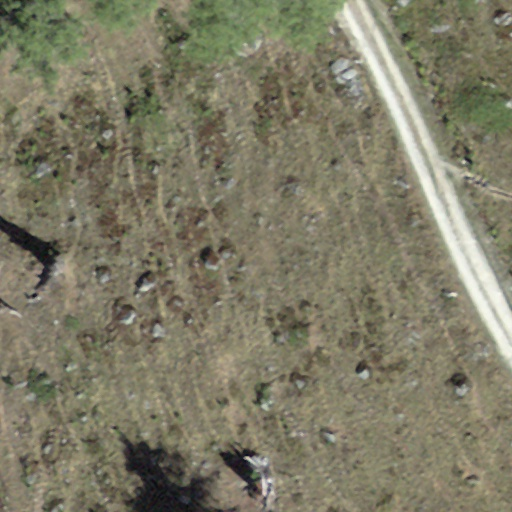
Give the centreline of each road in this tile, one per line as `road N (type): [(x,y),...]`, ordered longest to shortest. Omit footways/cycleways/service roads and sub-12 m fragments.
road 1 (track): [(443,174),(351,0)]
road 2 (track): [(511,312),(443,174)]
